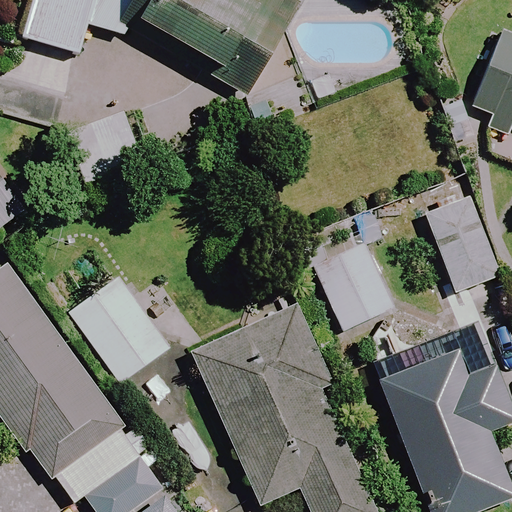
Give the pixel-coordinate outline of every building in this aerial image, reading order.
[(83,27),(126,39),(120,51),(239,112),(291,12),(267,0),(30,0),(16,39),(74,56),(83,27)] [(511,45),(504,42),(473,119),(489,125),(477,156),(511,169),(511,45)] [(136,164),(120,118),(64,137),(80,184),(136,164)] [(495,294),(460,199),(414,216),(450,311),(495,294)] [(386,312),(356,249),(304,274),(335,337),(386,312)] [(115,431),(0,274),(0,430),(38,483),(60,511),(75,501),(82,511),(126,511),(157,489),(115,431)] [(164,351),(111,280),(62,317),(116,388),(164,351)] [(379,511),(326,391),(289,306),(179,355),(248,511),(250,511),(289,495),(296,511),(379,511)] [(418,511),(488,511),(505,506),(485,448),(511,438),(511,426),(484,346),(375,384),(418,511)] [(166,511),(160,503),(146,511),(166,511)]
